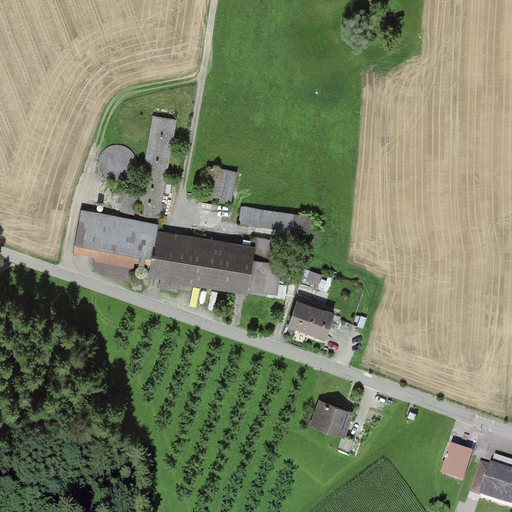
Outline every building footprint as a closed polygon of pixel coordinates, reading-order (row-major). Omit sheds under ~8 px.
[(177,120),(154,116),(135,219),(159,224),(177,120)] [(236,171),(211,166),(205,197),(230,201),(236,171)] [(312,218),(245,206),(242,222),(309,233),(312,218)] [(284,241),(254,236),(252,251),(158,235),(159,224),(135,219),(83,210),(76,250),(98,255),(97,260),(133,266),(134,260),(153,263),(152,273),(163,275),(161,286),(177,289),(179,277),(285,294),(287,286),(276,284),(284,241)] [(320,282),(323,271),(305,266),(302,277),(320,282)] [(326,304),(299,295),(290,323),(326,336),(334,313),(324,310),(326,304)] [(352,412),(320,401),(314,420),(334,427),(333,430),(344,434),(352,412)] [(418,414),(410,411),(408,417),(416,420),(418,414)] [(359,440),(344,435),(339,449),(354,454),(359,440)] [(472,458),(452,451),(444,472),(464,480),(472,458)] [(511,461),(495,455),(491,467),(482,463),(472,493),(511,507),(511,461)]
